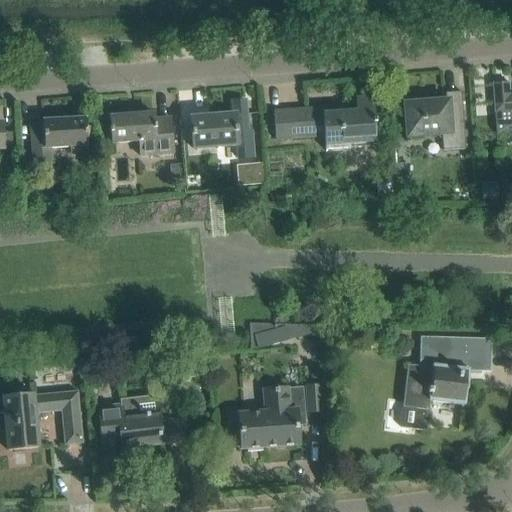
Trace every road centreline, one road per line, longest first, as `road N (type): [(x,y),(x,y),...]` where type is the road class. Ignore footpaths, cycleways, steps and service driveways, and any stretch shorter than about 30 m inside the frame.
road 1 (residential): [(511,48),(0,81)]
road 2 (residential): [(391,511),(511,488)]
